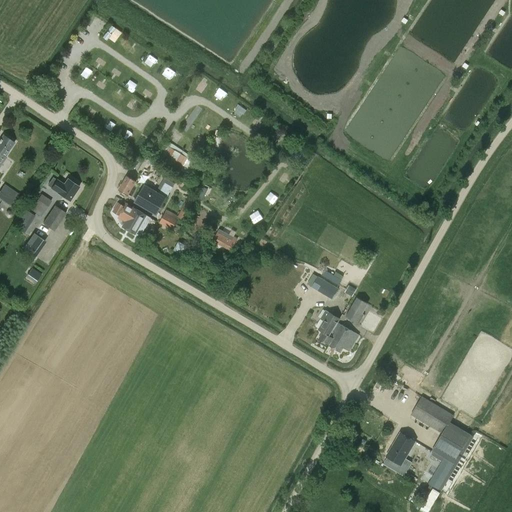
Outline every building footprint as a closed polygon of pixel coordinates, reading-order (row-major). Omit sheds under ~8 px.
[(100,17),(90,20),(93,31),(103,28),(100,17)] [(114,29),(107,37),(115,44),(122,35),(114,29)] [(131,40),(125,48),(134,54),(140,46),(131,40)] [(187,66),(192,53),(185,51),(180,63),(187,66)] [(103,70),(106,61),(97,58),(94,67),(103,70)] [(85,65),(79,73),(88,79),(94,71),(85,65)] [(165,65),(160,73),(171,80),(176,72),(165,65)] [(131,89),(137,78),(132,74),(125,86),(131,89)] [(198,77),(191,85),(200,92),(206,84),(198,77)] [(218,88),(213,97),(223,102),(227,92),(218,88)] [(131,97),(126,105),(136,111),(141,103),(131,97)] [(242,115),(248,107),(239,100),(233,109),(242,115)] [(84,115),(93,118),(96,110),(87,107),(84,115)] [(201,109),(197,118),(206,122),(210,113),(201,109)] [(262,129),(237,114),(231,123),(256,138),(262,129)] [(108,130),(112,121),(103,117),(99,125),(108,130)] [(192,123),(188,130),(197,135),(201,128),(192,123)] [(276,129),(272,135),(281,142),(286,135),(276,129)] [(167,139),(176,145),(182,135),(172,130),(167,139)] [(0,167),(7,158),(5,156),(14,143),(3,135),(0,139),(0,167)] [(177,144),(196,156),(202,148),(194,143),(193,144),(182,137),(177,144)] [(180,170),(192,177),(201,162),(166,140),(164,144),(157,156),(162,159),(180,170)] [(286,172),(279,179),(286,186),(293,179),(286,172)] [(136,182),(126,175),(119,190),(128,196),(136,182)] [(160,178),(155,176),(151,184),(155,187),(160,178)] [(64,184),(57,180),(56,181),(53,178),(48,185),(51,188),(58,193),(58,194),(69,201),(79,187),(67,179),(64,184)] [(159,193),(144,184),(134,203),(157,216),(167,198),(173,188),(165,183),(159,193)] [(11,205),(18,194),(4,184),(4,186),(0,190),(0,198),(10,206),(11,205)] [(204,187),(199,197),(203,199),(205,195),(206,194),(208,189),(204,187)] [(51,201),(41,194),(30,210),(41,217),(51,201)] [(136,234),(140,236),(151,217),(145,213),(145,212),(126,202),(124,205),(119,202),(113,212),(119,215),(117,218),(124,222),(122,226),(136,235),(136,234)] [(42,223),(54,231),(66,213),(54,206),(42,223)] [(22,232),(33,215),(26,210),(15,228),(22,232)] [(249,215),(254,224),(263,219),(258,210),(249,215)] [(177,221),(167,215),(165,214),(160,223),(172,229),(177,221)] [(212,242),(230,252),(238,239),(220,229),(212,242)] [(33,252),(40,236),(31,232),(23,247),(33,252)] [(179,241),(174,250),(183,256),(188,246),(179,241)] [(41,275),(32,268),(28,274),(37,281),(41,275)] [(341,281),(330,274),(328,278),(338,285),(341,281)] [(312,287),(332,299),(339,289),(318,277),(312,287)] [(363,314),(368,304),(357,297),(346,317),(359,325),(364,315),(363,314)] [(333,339),(329,336),(339,318),(329,312),(325,310),(321,319),(324,321),(323,322),(318,330),(322,332),(318,339),(329,346),(333,339)] [(333,339),(329,346),(341,352),(343,348),(349,352),(359,335),(337,322),(339,319),(339,318),(329,336),(333,339)] [(385,381),(378,396),(391,403),(393,398),(400,401),(405,390),(385,381)] [(450,422),(454,416),(454,415),(422,396),(411,415),(442,434),(432,451),(444,458),(430,480),(428,484),(431,486),(438,490),(444,480),(454,464),(472,435),(450,422)] [(395,461),(407,435),(396,429),(382,457),(395,461)] [(429,511),(440,494),(440,493),(433,489),(430,493),(420,511),(422,511),(429,511)]
